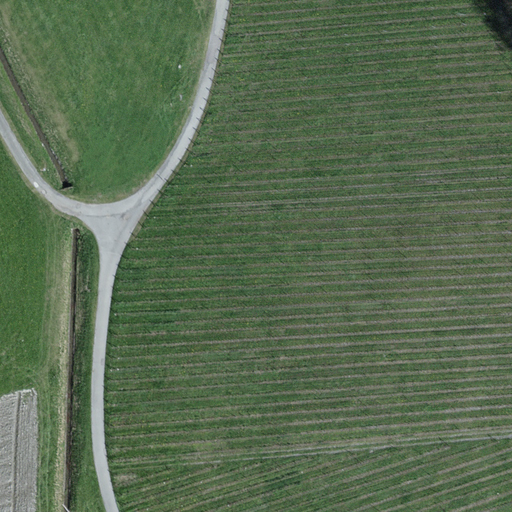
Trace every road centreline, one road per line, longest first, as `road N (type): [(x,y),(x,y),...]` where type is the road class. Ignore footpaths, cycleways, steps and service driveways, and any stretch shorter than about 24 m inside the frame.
road 1 (unclassified): [(113,511),(98,456),(97,395),(112,216)]
road 2 (unclassified): [(112,216),(149,192),(186,137),(223,0)]
road 3 (unclassified): [(0,119),(51,195),(112,216)]
